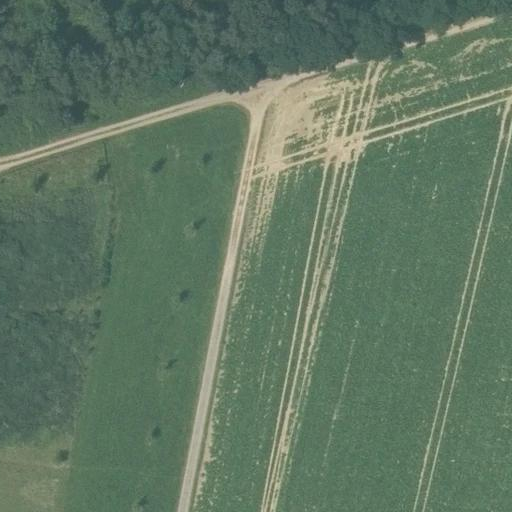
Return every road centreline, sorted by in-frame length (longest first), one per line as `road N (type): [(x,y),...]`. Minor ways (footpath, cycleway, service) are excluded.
road 1 (track): [(511,8),(0,158)]
road 2 (track): [(183,511),(266,84)]
